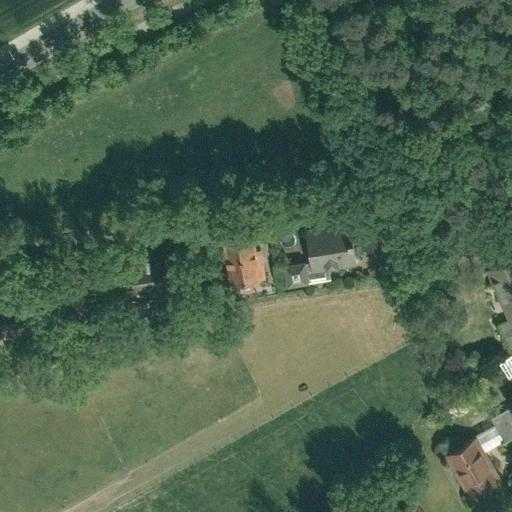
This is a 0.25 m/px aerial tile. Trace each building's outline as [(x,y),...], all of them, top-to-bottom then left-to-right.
[(359,262),(351,219),(304,227),(312,270),(359,262)] [(266,282),(260,235),(224,240),(230,287),(266,282)] [(511,317),(511,257),(489,268),(511,318),(511,317)] [(287,262),(290,283),(312,281),(309,259),(287,262)] [(180,301),(174,264),(119,272),(124,309),(180,301)] [(33,295),(0,300),(0,329),(0,330),(38,325),(33,295)] [(506,484),(477,435),(445,453),(474,503),(506,484)]
